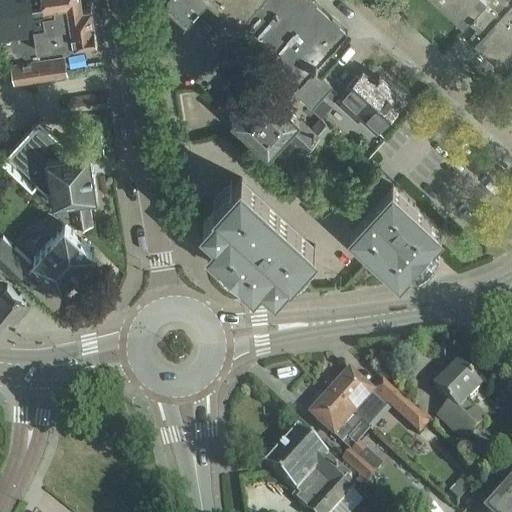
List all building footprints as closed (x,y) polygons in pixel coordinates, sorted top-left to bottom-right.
[(0,0),(0,45),(4,45),(20,59),(13,60),(16,79),(67,72),(64,53),(46,55),(45,44),(98,36),(95,18),(92,1),(83,2),(82,0),(0,0)] [(185,27),(203,7),(195,0),(174,0),(173,1),(172,13),(185,25),(185,26),(185,27)] [(208,2),(235,27),(259,0),(195,0),(203,7),(208,2)] [(293,91),(299,96),(336,56),(330,51),(348,31),(313,0),(259,0),(235,27),(299,84),(293,91)] [(491,0),(498,6),(503,0),(445,0),(465,18),(481,0),(491,0)] [(491,0),(481,0),(466,18),(483,33),(475,42),(500,65),(501,64),(499,62),(511,47),(511,0),(503,0),(498,6),(491,0)] [(336,56),(299,96),(312,108),(333,85),(321,74),(337,57),(336,56)] [(340,96),(377,130),(405,99),(381,77),(382,76),(380,74),(374,80),(364,70),(340,96)] [(266,84),(264,82),(262,84),(262,85),(234,115),(232,117),(234,119),(269,151),(273,146),(279,152),(288,151),(297,141),(305,148),(318,134),(322,137),(332,126),(322,117),(312,128),(300,116),(281,98),(266,84)] [(26,132),(7,152),(48,191),(52,190),(54,200),(55,199),(50,204),(67,220),(69,218),(75,223),(91,220),(91,221),(93,221),(93,219),(92,219),(89,197),(90,197),(89,195),(95,194),(96,194),(97,194),(98,194),(98,193),(97,192),(90,149),(91,149),(91,148),(90,147),(89,147),(88,148),(70,151),(62,144),(65,141),(40,118),(26,132)] [(314,188),(298,172),(288,184),(322,215),(340,195),(322,179),(314,188)] [(217,234),(209,242),(255,284),(263,276),(276,288),(290,273),(291,274),(316,246),(241,177),(216,205),(217,206),(204,221),(217,234)] [(351,230),(400,275),(415,259),(423,267),(436,254),(427,245),(442,230),(393,185),(351,230)] [(33,257),(47,270),(62,283),(62,284),(64,285),(65,283),(94,252),(96,250),(94,248),(94,249),(64,222),(33,257)] [(3,234),(0,237),(0,265),(6,271),(14,279),(31,261),(3,234)] [(17,320),(30,303),(8,284),(4,288),(0,284),(0,273),(2,275),(4,273),(0,269),(0,321),(1,322),(8,313),(17,320)] [(436,391),(451,406),(439,418),(465,443),(487,420),(468,402),(482,388),(460,367),(436,391)] [(350,375),(332,395),(362,422),(369,415),(373,419),(387,404),(426,439),(435,429),(388,387),(377,399),(350,375)] [(362,422),(332,395),(312,417),(327,431),(351,452),(343,462),(364,481),(374,470),(369,465),(368,467),(359,458),(367,450),(360,443),(356,447),(348,439),(362,422)] [(268,467),(266,468),(300,498),(297,502),(309,511),(308,511),(334,511),(352,492),(355,488),(348,482),(352,478),(315,447),(301,434),(301,433),(299,432),(298,433),(298,434),(268,467)] [(511,511),(511,490),(492,511),(511,511)]
